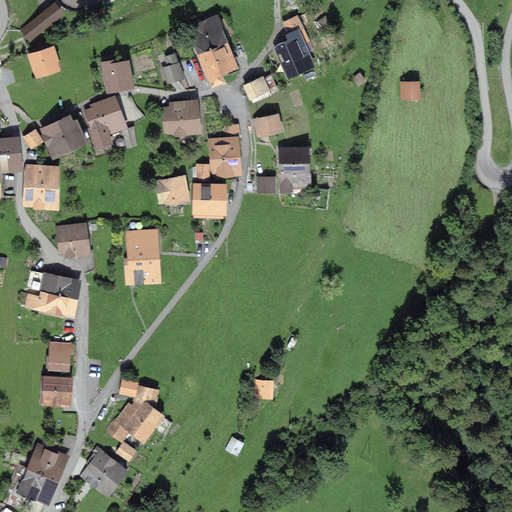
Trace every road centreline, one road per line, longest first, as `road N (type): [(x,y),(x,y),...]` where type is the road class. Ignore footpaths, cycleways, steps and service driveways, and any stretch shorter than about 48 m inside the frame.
road 1 (unclassified): [(511,53),(417,51),(381,61),(314,100),(265,159),(236,251),(249,345),(264,381),(307,434),(393,485),(464,495),(511,489)]
road 2 (residential): [(81,430),(222,241),(241,188),(243,126),(228,88),(118,92),(34,124),(7,108)]
road 3 (unclassified): [(81,430),(81,281),(24,218),(23,150),(7,108)]
road 4 (unclassified): [(511,180),(495,182),(484,172),(478,40),(457,0)]
